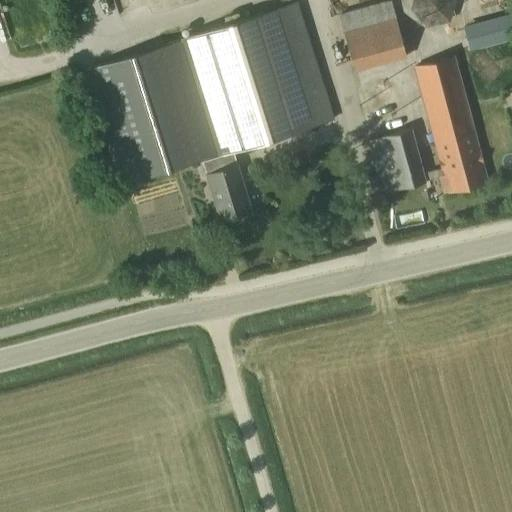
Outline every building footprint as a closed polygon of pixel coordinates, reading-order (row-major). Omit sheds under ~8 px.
[(281,6),(181,37),(218,154),(218,155),(333,118),(298,0),(281,6)] [(389,0),(339,14),(344,32),(354,71),(407,57),(395,17),(390,0),(389,0)] [(417,0),(419,21),(457,20),(456,0),(417,0)] [(180,37),(84,69),(120,184),(168,169),(216,154),(218,154),(181,37),(180,37)] [(511,41),(487,48),(493,71),(511,66),(511,41)] [(367,140),(381,191),(440,177),(444,192),(487,180),(453,56),(415,67),(439,159),(422,162),(412,127),(367,140)] [(217,156),(201,160),(205,173),(220,220),(251,211),(237,164),(233,152),(233,151),(217,156)]
